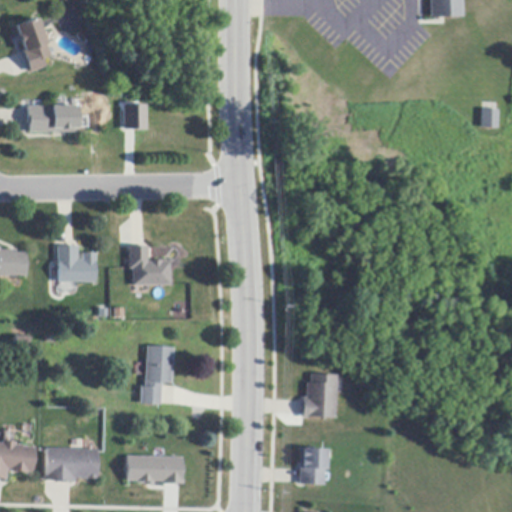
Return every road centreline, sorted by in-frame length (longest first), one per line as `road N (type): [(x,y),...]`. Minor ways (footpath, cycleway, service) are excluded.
road 1 (tertiary): [(242,511),(246,330),(233,0)]
road 2 (residential): [(238,187),(0,187)]
